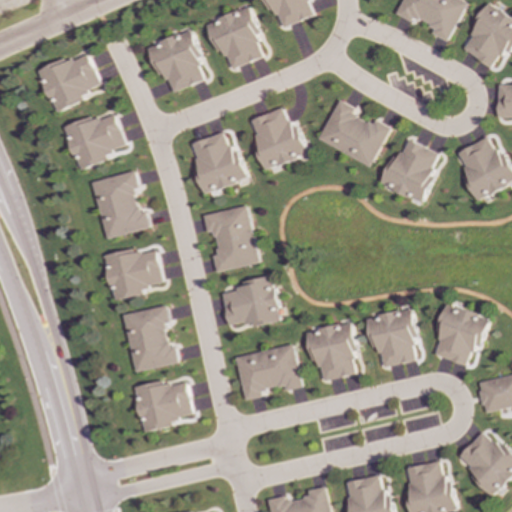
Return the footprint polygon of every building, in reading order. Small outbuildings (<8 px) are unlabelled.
[(314,17),(307,0),(263,0),(268,12),(275,10),(282,28),(314,17)] [(467,3),(461,0),(402,0),(395,15),(410,23),(413,18),(433,28),(430,34),(447,42),(467,3)] [(490,68),(502,50),(509,54),(511,49),(511,19),(488,4),(460,48),(490,68)] [(206,24),(217,54),(224,51),(231,70),(263,57),(255,36),(260,34),(249,7),(206,24)] [(204,81),(196,59),(200,57),(190,30),(147,46),(161,82),(169,79),(173,93),(204,81)] [(102,87),(88,55),(67,64),(66,60),(39,71),(57,113),(85,102),(82,95),(102,87)] [(511,85),(498,85),(497,119),(511,119),(511,85)] [(318,141),(371,167),(390,129),(375,121),(373,125),(351,115),(354,109),(338,101),(318,141)] [(251,120),(257,136),(252,138),(264,171),(308,155),(297,125),(290,128),(283,109),(251,120)] [(65,127),(80,171),(109,161),(107,153),(126,147),(116,115),(93,122),(92,118),(65,127)] [(189,145),(206,194),(244,181),(228,132),(189,145)] [(477,201),(511,183),(511,168),(504,152),(497,156),(488,138),(458,153),(465,168),(461,170),(477,201)] [(422,204),(434,178),(429,176),(438,154),(404,139),(382,186),(422,204)] [(94,182),(107,239),(151,229),(146,211),(142,212),(133,173),(94,182)] [(204,215),(207,233),(214,232),(218,256),(213,257),(216,272),(258,265),(248,207),(204,215)] [(163,284),(156,250),(134,255),(133,250),(105,256),(114,301),(143,296),(142,288),(163,284)] [(221,289),(229,327),(251,322),(252,328),(281,322),(272,279),(221,289)] [(490,319),(448,306),(432,355),(468,366),(474,345),(481,348),(490,319)] [(135,373),(179,364),(176,347),(169,348),(164,325),(169,323),(166,307),(124,315),(135,373)] [(382,368),(416,362),(412,339),(417,338),(412,310),(366,318),(372,348),(379,347),(382,368)] [(357,375),(352,352),(357,351),(352,323),(306,332),(312,362),(319,361),(323,382),(357,375)] [(237,357),(246,401),(263,398),(262,391),(285,386),(286,392),(302,388),(294,346),(237,357)] [(511,375),(478,383),(485,414),(511,407),(511,375)] [(193,416),(187,382),(164,386),(163,382),(135,387),(144,433),(173,428),(171,420),(193,416)] [(457,460),(495,496),(511,477),(511,451),(504,443),(500,448),(483,433),(457,460)] [(407,468),(411,491),(407,492),(410,511),(457,511),(458,511),(452,481),(444,483),(440,462),(407,468)] [(347,483),(352,511),(348,511),(394,511),(391,495),(384,497),(380,476),(347,483)] [(271,511),(331,511),(327,487),(309,491),(310,497),(286,502),(285,497),(269,500),(271,511)]
